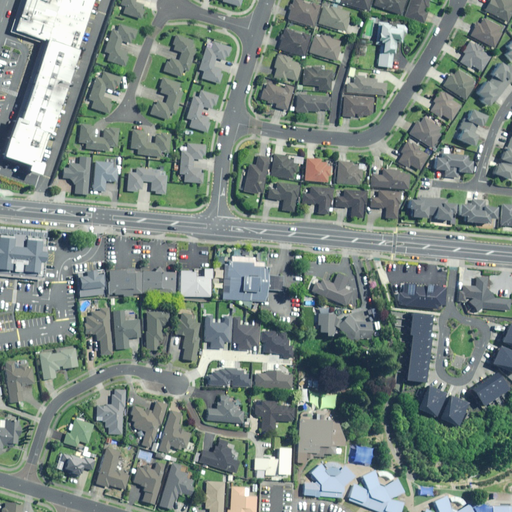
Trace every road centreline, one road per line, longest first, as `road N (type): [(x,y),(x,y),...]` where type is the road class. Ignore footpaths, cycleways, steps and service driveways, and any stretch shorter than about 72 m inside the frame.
road 1 (residential): [(230,122),(371,136),(389,120),(460,0)]
road 2 (secondary): [(460,249),(217,224)]
road 3 (residential): [(25,486),(58,402),(112,372),(179,384)]
road 4 (secondary): [(217,224),(0,206)]
road 5 (residential): [(454,314),(446,369),(453,380),(474,378),(491,339),(488,328),(460,317)]
road 6 (residential): [(122,114),(171,5)]
